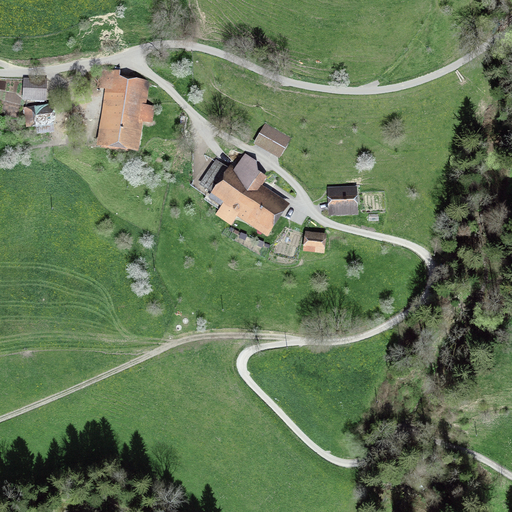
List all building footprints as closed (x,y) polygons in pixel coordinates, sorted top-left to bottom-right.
[(141,82),(114,78),(105,145),(132,148),(141,82)] [(24,80),(24,99),(43,100),(44,81),(24,80)] [(37,113),(38,123),(50,122),(49,111),(37,113)] [(38,125),(39,133),(51,132),(50,124),(38,125)] [(266,127),(257,143),(279,156),(288,139),(266,127)] [(202,185),(226,202),(217,215),(231,225),(240,211),(267,230),(281,208),(256,190),(262,181),(252,174),(254,164),(245,157),(234,174),(217,162),(202,185)] [(332,214),(354,214),(354,194),(332,194),(332,214)] [(322,237),(322,239),(306,238),(305,251),(329,254),(331,238),(322,237)]
